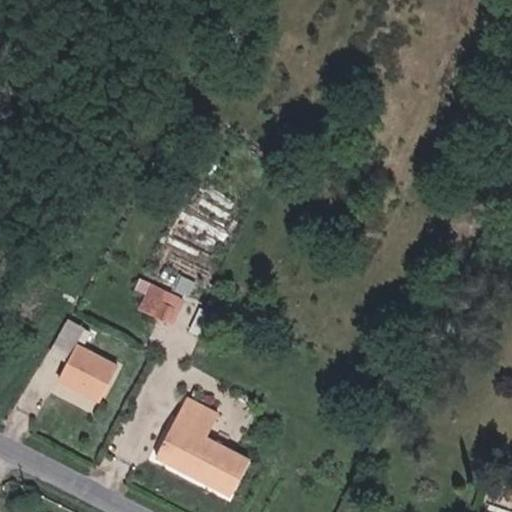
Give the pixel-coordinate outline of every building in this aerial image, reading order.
[(160,337),(176,345),(192,318),(177,309),(169,322),(160,337)] [(138,325),(160,337),(169,322),(146,310),(138,325)] [(71,358),(84,321),(68,315),(54,352),(71,358)] [(103,401),(124,362),(81,340),(60,378),(103,401)] [(222,511),(242,472),(198,450),(211,426),(177,410),(146,472),(222,511)]
